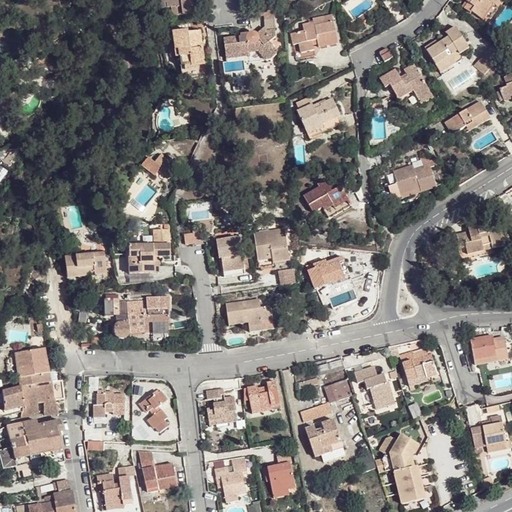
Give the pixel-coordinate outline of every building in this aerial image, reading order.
[(163,0),(164,5),(168,5),(169,14),(191,12),(190,0),(163,0)] [(253,22),(248,23),(239,24),(239,27),(230,27),(222,28),(223,45),(244,44),(244,50),(268,49),(273,45),(274,42),(269,30),(273,26),(272,0),(259,0),(259,4),(264,4),(264,18),(260,21),(256,25),(253,22)] [(467,0),(464,4),(472,7),(474,6),(484,12),(491,0),(467,0)] [(501,0),(491,0),(484,12),(491,16),(501,0)] [(309,16),(331,10),(329,3),(309,7),(309,10),(308,11),(309,16)] [(336,31),(331,10),(309,16),(308,11),(298,13),(299,19),(288,21),(291,33),(295,32),(297,41),(309,39),(309,35),(307,29),(313,27),(315,33),(315,36),(326,33),(336,31)] [(458,43),(461,41),(467,37),(452,15),(448,18),(444,20),(446,25),(435,32),(433,29),(422,36),(437,58),(453,48),(450,42),(455,39),(458,43)] [(175,62),(178,62),(184,61),(184,63),(190,63),(195,62),(200,62),(199,49),(195,50),(193,37),(198,37),(198,29),(185,30),(184,27),(169,28),(170,45),(174,45),(175,62)] [(460,45),(461,41),(458,43),(455,39),(450,42),(453,48),(437,58),(440,64),(450,58),(448,56),(454,52),(458,49),(460,45)] [(244,44),(223,45),(223,52),(244,50),(244,44)] [(479,72),(502,60),(494,45),(471,57),(479,72)] [(43,59),(38,68),(41,68),(43,69),(46,68),(50,68),(53,67),(55,66),(57,64),(49,58),(46,58),(46,59),(43,59)] [(511,83),(511,62),(501,67),(504,75),(495,79),(501,92),(509,88),(508,85),(511,83)] [(402,81),(399,76),(395,69),(381,78),(387,88),(393,84),(400,97),(414,90),(420,100),(432,92),(415,63),(410,66),(404,69),(405,72),(408,76),(402,81)] [(405,72),(399,76),(402,81),(408,76),(405,72)] [(298,100),(309,94),(304,86),(294,92),(298,100)] [(314,102),(309,94),(298,100),(295,101),(309,129),(330,118),(339,113),(336,107),(340,104),(335,97),(331,89),(318,96),(319,99),(314,102)] [(479,95),(446,112),(452,125),(462,120),(467,117),(469,122),(479,117),(488,112),(479,95)] [(452,125),(446,112),(442,114),(449,127),(452,125)] [(333,124),(330,118),(309,129),(312,135),(333,124)] [(153,160),(146,154),(139,163),(153,175),(157,170),(168,179),(177,168),(159,152),(153,160)] [(390,162),(394,183),(412,179),(413,183),(422,181),(430,179),(424,157),(410,160),(409,156),(390,162)] [(326,173),(322,175),(327,184),(331,182),(326,173)] [(327,184),(322,175),(313,178),(315,183),(300,191),(308,207),(317,203),(322,213),(334,207),(347,201),(337,180),(331,182),(327,184)] [(412,179),(394,183),(395,187),(413,183),(412,179)] [(456,228),(456,236),(463,236),(463,242),(464,249),(481,246),(480,239),(489,239),(490,244),(500,243),(497,219),(494,219),(492,211),(474,214),(474,218),(467,220),(467,226),(456,228)] [(265,259),(266,263),(283,261),(279,230),(249,234),(251,248),(253,261),(265,259)] [(183,242),(193,240),(192,232),(182,233),(183,242)] [(216,251),(219,269),(238,266),(234,233),(211,236),(212,242),(212,247),(220,247),(220,250),(216,251)] [(147,260),(152,260),(165,258),(164,245),(124,251),(127,279),(150,276),(147,260)] [(91,273),(108,271),(105,250),(65,254),(68,276),(79,275),(91,273)] [(312,261),(314,264),(319,263),(320,266),(329,264),(326,256),(312,261)] [(339,260),(344,274),(349,273),(343,258),(339,260)] [(266,267),(266,263),(265,259),(253,261),(254,269),(266,267)] [(319,263),(314,264),(308,267),(314,285),(331,279),(344,274),(339,260),(329,264),(320,266),(319,263)] [(344,274),(331,279),(332,284),(346,279),(344,274)] [(226,310),(226,319),(234,319),(234,324),(242,323),(241,318),(247,317),(248,322),(249,322),(250,332),(277,329),(275,319),(270,320),(267,306),(258,307),(256,298),(225,302),(226,310)] [(120,302),(106,303),(105,320),(114,319),(114,311),(119,311),(120,302)] [(126,302),(120,302),(119,311),(114,311),(114,319),(117,319),(123,319),(123,308),(126,308),(126,307),(126,302)] [(153,329),(153,319),(147,320),(147,307),(126,307),(126,308),(123,308),(123,319),(117,319),(117,326),(117,333),(115,336),(114,337),(113,340),(114,344),(117,346),(119,347),(121,348),(124,348),(126,346),(128,343),(129,340),(148,339),(148,329),(153,329)] [(171,319),(153,319),(153,329),(172,330),(171,319)] [(492,333),(470,337),(472,349),(474,361),(508,355),(503,335),(494,337),(492,333)] [(421,370),(424,376),(434,370),(423,351),(416,354),(412,345),(406,348),(401,352),(413,374),(421,370)] [(17,359),(20,385),(50,381),(49,371),(45,351),(17,359)] [(367,387),(371,402),(382,399),(380,393),(390,390),(387,380),(384,380),(382,372),(375,374),(372,366),(362,369),(353,373),(356,383),(361,382),(363,388),(367,387)] [(424,377),(424,376),(421,370),(413,374),(417,381),(424,377)] [(95,378),(86,377),(85,393),(95,393),(95,378)] [(21,388),(21,393),(22,416),(22,422),(38,418),(38,409),(43,408),(45,419),(57,416),(55,405),(51,388),(50,381),(20,385),(21,388)] [(353,398),(348,384),(340,387),(333,389),(337,403),(353,398)] [(59,386),(51,388),(55,405),(63,403),(59,386)] [(259,392),(248,394),(250,407),(252,417),(261,415),(262,418),(273,415),(272,413),(281,411),(276,386),(268,388),(268,392),(264,393),(259,394),(259,392)] [(331,405),(337,403),(333,389),(326,391),(331,405)] [(219,392),(203,396),(204,406),(221,401),(219,392)] [(3,395),(4,420),(9,419),(14,418),(22,416),(21,393),(3,395)] [(90,408),(90,422),(101,423),(102,415),(109,416),(109,418),(122,417),(120,398),(110,397),(110,395),(102,396),(102,393),(99,393),(95,393),(94,408),(90,408)] [(152,396),(138,410),(144,417),(148,415),(153,420),(147,427),(153,433),(155,431),(161,437),(168,429),(164,424),(166,422),(157,411),(165,402),(157,394),(154,397),(152,396)] [(382,399),(371,402),(373,408),(385,406),(382,399)] [(207,416),(209,428),(224,425),(225,429),(235,427),(233,417),(237,417),(234,400),(222,403),(223,407),(213,409),(214,414),(207,416)] [(261,415),(252,417),(253,423),(282,418),(281,411),(272,413),(273,415),(262,418),(261,415)] [(483,419),(488,444),(506,439),(502,420),(494,422),(493,417),(488,418),(483,419)] [(30,466),(30,469),(47,467),(63,464),(58,435),(62,434),(60,425),(38,430),(37,424),(23,428),(26,442),(30,466)] [(315,462),(323,460),(322,453),(341,448),(336,426),(324,429),(326,435),(317,438),(315,432),(307,435),(315,462)] [(26,442),(23,428),(15,429),(8,431),(8,441),(9,445),(26,442)] [(402,507),(421,502),(425,501),(418,468),(412,469),(410,458),(418,444),(401,433),(397,441),(389,435),(380,448),(389,453),(402,507)] [(506,439),(488,444),(489,450),(507,446),(506,439)] [(0,468),(0,470),(30,466),(26,442),(9,445),(10,450),(0,451),(0,468)] [(322,453),(323,460),(343,455),(341,448),(322,453)] [(272,470),(268,471),(271,485),(274,497),(288,493),(296,491),(290,468),(292,467),(289,457),(275,461),(276,469),(272,470)] [(158,483),(176,479),(175,472),(173,465),(155,469),(153,461),(141,465),(149,494),(160,492),(158,483)] [(226,501),(237,497),(246,494),(240,475),(246,473),(243,465),(212,476),(214,484),(219,482),(222,491),(226,501)] [(102,487),(103,495),(105,510),(122,507),(132,505),(127,478),(122,479),(117,480),(119,490),(113,491),(111,478),(96,480),(97,488),(102,487)] [(178,487),(176,479),(158,483),(160,492),(178,487)] [(69,494),(69,488),(60,490),(61,499),(45,502),(46,508),(46,511),(77,511),(77,508),(75,494),(69,494)] [(290,499),(288,493),(274,497),(276,502),(290,499)] [(105,510),(103,495),(100,495),(102,511),(122,511),(123,511),(122,507),(105,510)] [(239,503),(237,497),(226,501),(228,507),(239,503)]
